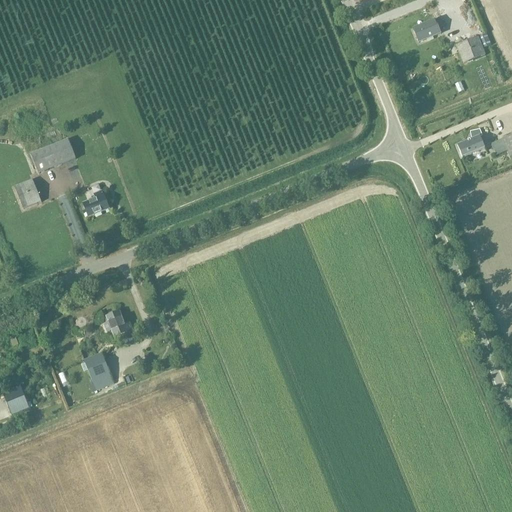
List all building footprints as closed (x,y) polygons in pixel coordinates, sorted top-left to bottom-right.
[(417,22),(419,26),(433,20),(431,16),(417,22)] [(438,29),(443,27),(440,19),(435,21),(413,30),(418,43),(440,34),(438,29)] [(463,65),(485,56),(477,38),(456,47),(463,65)] [(462,158),(484,149),(480,137),(482,137),(479,130),(470,132),(471,140),(457,146),(462,158)] [(511,135),(502,140),(507,151),(509,158),(511,156),(511,135)] [(507,151),(502,140),(491,144),(495,156),(507,151)] [(38,174),(75,160),(68,141),(31,156),(38,174)] [(23,210),(41,203),(32,181),(14,188),(23,210)] [(88,218),(109,210),(103,197),(101,192),(93,195),(95,200),(83,205),(88,218)] [(111,331),(114,338),(119,336),(121,343),(134,338),(128,323),(124,325),(119,312),(106,317),(108,322),(103,324),(106,333),(111,331)] [(101,354),(83,362),(95,391),(113,384),(110,376),(101,354)] [(11,416),(28,408),(20,387),(2,394),(11,416)]
